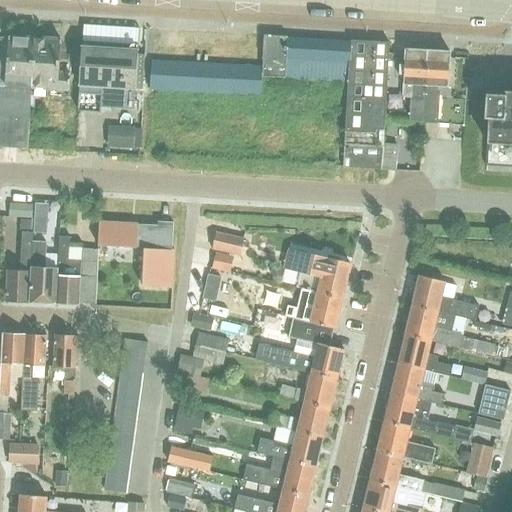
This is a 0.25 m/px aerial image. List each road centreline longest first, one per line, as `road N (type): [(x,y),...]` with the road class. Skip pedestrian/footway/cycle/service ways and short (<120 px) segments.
road 1 (residential): [(407,200),(0,175)]
road 2 (residential): [(335,511),(407,200)]
road 3 (residential): [(0,318),(175,337)]
road 4 (secondary): [(511,8),(381,0)]
